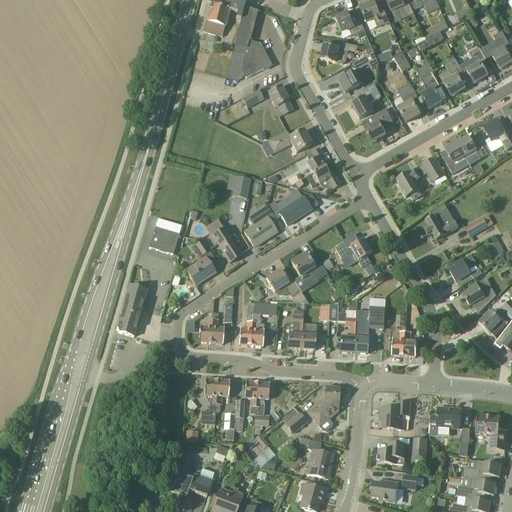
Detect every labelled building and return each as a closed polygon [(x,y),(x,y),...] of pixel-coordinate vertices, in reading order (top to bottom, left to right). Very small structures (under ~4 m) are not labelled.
[(236,14),(235,20),(241,22),(243,15),(245,8),(244,8),(246,1),(244,0),(212,0),(212,4),(221,7),(221,9),(236,14)] [(385,0),(391,13),(398,11),(402,21),(413,16),(408,3),(403,5),(400,0),(385,0)] [(427,15),(439,9),(435,0),(412,0),(415,4),(421,2),(427,15)] [(377,29),(389,23),(382,7),(377,10),(374,3),(360,9),(367,24),(373,21),(377,29)] [(223,38),(230,12),(221,9),(221,7),(212,4),(204,33),(223,38)] [(476,13),(483,9),(481,4),(474,8),(476,13)] [(245,8),(243,15),(241,22),(226,80),(237,83),(244,79),(245,80),(270,67),(258,45),(250,42),(258,13),(245,8)] [(458,21),(470,16),(467,10),(456,15),(458,21)] [(351,37),(356,35),(364,32),(359,22),(353,24),(348,14),(335,19),(342,34),(349,31),(351,37)] [(414,16),(408,19),(411,25),(417,23),(414,16)] [(474,31),(479,25),(472,20),(468,26),(474,31)] [(440,33),(448,29),(445,23),(422,34),(423,37),(425,41),(440,33)] [(364,32),(356,35),(361,45),(368,42),(364,32)] [(444,40),(440,33),(425,41),(417,45),(420,53),(444,40)] [(480,51),(485,60),(485,61),(492,57),(500,70),(511,63),(505,51),(510,48),(501,33),(492,38),(495,42),(480,51)] [(321,61),(342,66),(345,63),(348,53),(356,54),(357,47),(338,43),(336,49),(324,46),(321,61)] [(370,46),(365,48),(368,56),(373,53),(370,46)] [(416,49),(408,54),(411,60),(420,55),(416,49)] [(485,60),(480,51),(478,49),(469,55),(472,60),(463,66),(474,85),(488,77),(480,64),(485,61),(485,60)] [(352,65),(355,71),(356,72),(369,65),(371,70),(379,66),(373,54),(352,65)] [(394,58),(401,71),(409,66),(402,54),(394,58)] [(379,64),(385,61),(383,55),(377,58),(379,64)] [(448,72),(440,77),(450,96),(451,98),(465,90),(464,88),(457,77),(463,73),(455,60),(444,66),(448,72)] [(345,94),(359,87),(352,73),(338,81),(345,94)] [(420,80),(427,92),(421,96),(429,111),(442,103),(434,90),(439,87),(431,74),(420,80)] [(373,113),(369,105),(381,98),(374,85),(361,92),(365,99),(352,106),(359,120),(373,113)] [(401,98),(396,101),(395,104),(406,124),(420,116),(411,100),(416,97),(409,85),(397,92),(401,98)] [(268,95),(275,109),(278,108),(283,117),(293,112),(288,103),(288,102),(281,88),(268,95)] [(259,92),(243,101),(246,108),(263,99),(259,92)] [(386,112),(372,119),(376,125),(365,130),(372,144),(385,136),(382,130),(393,124),(386,112)] [(506,153),(511,149),(511,135),(510,132),(505,135),(497,122),(484,129),(492,144),(499,141),(506,153)] [(291,130),(293,135),(308,130),(314,146),(319,145),(311,123),(291,130)] [(304,132),(302,133),(290,139),(286,133),(268,143),(275,155),(291,146),(295,155),(312,147),(304,132)] [(457,145),(469,166),(480,160),(487,155),(479,142),(472,145),(468,138),(457,145)] [(469,166),(457,145),(446,151),(451,161),(446,164),(452,176),(457,173),(469,166)] [(307,157),(310,162),(310,163),(305,165),(312,177),(314,175),(326,169),(323,164),(326,162),(322,155),(320,156),(317,151),(307,157)] [(427,174),(433,183),(445,176),(434,159),(418,168),(423,177),(427,174)] [(314,175),(312,177),(304,181),(307,186),(309,184),(312,189),(319,185),(319,186),(327,182),(332,192),(340,187),(331,171),(328,173),(326,169),(314,175)] [(414,182),(419,179),(415,171),(396,181),(406,199),(420,191),(414,182)] [(269,179),(272,185),(278,182),(275,176),(269,179)] [(236,179),(233,194),(232,200),(246,203),(250,182),(236,179)] [(303,187),(301,183),(290,189),(291,189),(297,191),(303,187)] [(260,198),(262,187),(261,187),(254,185),(252,196),(260,198)] [(303,197),(281,211),(275,203),(267,208),(276,221),(281,218),(287,227),(312,211),(303,197)] [(277,234),(271,224),(276,221),(267,208),(249,219),(253,226),(243,232),(254,249),(277,234)] [(441,230),(433,217),(425,222),(429,229),(425,231),(429,237),(433,235),(436,241),(438,240),(458,228),(454,222),(441,230)] [(471,238),(489,228),(484,219),(466,229),(471,238)] [(150,248),(157,251),(174,255),(180,235),(156,228),(154,234),(150,248)] [(223,229),(212,237),(230,265),(241,257),(223,229)] [(369,263),(366,258),(371,255),(363,241),(348,249),(345,244),(335,250),(342,262),(352,255),(357,263),(360,268),(369,263)] [(202,242),(194,248),(201,257),(209,252),(202,242)] [(317,282),(327,275),(320,265),(314,268),(306,255),(291,265),(303,284),(314,277),(317,282)] [(456,283),(458,283),(461,288),(481,275),(471,256),(454,266),(455,269),(450,272),(456,283)] [(215,274),(214,273),(205,259),(185,272),(195,288),(215,274)] [(321,265),(326,273),(332,269),(327,261),(321,265)] [(375,274),(370,265),(364,268),(369,278),(375,274)] [(308,305),(294,282),(289,285),(280,272),(266,280),(275,294),(284,288),(294,304),(308,305)] [(470,307),(473,305),(478,313),(495,297),(485,280),(468,290),(470,292),(463,296),(470,307)] [(126,302),(143,308),(148,292),(130,287),(126,302)] [(260,294),(255,297),(258,303),(264,299),(260,294)] [(207,314),(206,321),(206,328),(200,328),(199,344),(211,345),(213,315),(214,301),(198,311),(202,317),(207,314)] [(507,317),(511,322),(511,302),(511,301),(501,311),(501,312),(496,317),(492,312),(480,324),(490,334),(494,338),(503,328),(500,325),(507,317)] [(143,308),(126,302),(118,330),(120,334),(134,338),(143,308)] [(252,316),(251,348),(263,349),(264,332),(257,331),(258,326),(261,326),(261,323),(261,316),(268,317),(269,305),(254,305),(252,316)] [(330,308),(329,323),(337,323),(338,307),(335,307),(330,306),(330,308)] [(329,323),(330,308),(320,308),(319,322),(329,323)] [(369,309),(368,330),(384,331),(385,310),(369,309)] [(298,335),(289,334),(288,334),(287,350),(301,351),(303,325),(304,311),(295,311),(294,316),(293,316),(292,325),(295,325),(294,332),(298,332),(298,335)] [(223,346),(224,329),(217,329),(218,316),(213,315),(211,345),(223,346)] [(240,330),(239,347),(251,348),(252,316),(248,316),(247,331),(240,330)] [(401,327),(405,328),(406,317),(397,316),(396,327),(401,327)] [(341,338),(340,354),(353,354),(356,320),(345,319),(345,328),(349,328),(349,335),(351,335),(351,338),(341,338)] [(356,320),(353,354),(367,355),(368,340),(358,339),(358,334),(365,334),(365,330),(366,330),(366,321),(356,320)] [(511,323),(494,346),(500,350),(503,347),(511,354),(511,323)] [(316,336),(306,335),(306,332),(308,332),(308,326),(303,325),(301,351),(315,352),(316,336)] [(405,333),(405,328),(401,327),(400,333),(399,333),(398,341),(393,341),(392,357),(404,358),(405,333)] [(405,333),(404,358),(416,359),(417,342),(411,342),(411,334),(405,333)] [(215,426),(215,423),(216,406),(218,382),(205,381),(204,396),(211,397),(211,405),(209,405),(209,413),(202,412),(201,425),(215,426)] [(228,398),(229,383),(218,382),(216,406),(221,406),(222,398),(228,398)] [(252,400),(251,415),(255,416),(258,384),(245,384),(244,399),(252,400)] [(264,403),(262,403),(262,400),(268,401),(269,385),(258,384),(255,416),(255,426),(269,427),(269,417),(264,417),(264,403)] [(339,390),(325,389),(324,405),(325,405),(317,412),(314,409),(308,414),(323,433),(326,433),(331,428),(332,425),(328,421),(338,413),(339,390)] [(237,401),(236,416),(234,432),(243,433),(243,430),(245,431),(246,422),(243,422),(245,402),(237,401)] [(381,409),(380,422),(383,422),(383,430),(406,432),(406,422),(403,422),(403,417),(409,417),(410,404),(398,403),(397,410),(381,409)] [(438,409),(437,417),(431,416),(430,437),(434,437),(436,436),(437,434),(438,429),(460,430),(462,411),(438,409)] [(276,422),(281,417),(277,412),(271,417),(276,422)] [(285,426),(292,435),(306,424),(299,415),(297,416),(294,412),(283,420),(287,425),(285,426)] [(224,415),(223,424),(215,423),(215,426),(214,431),(234,432),(236,416),(224,415)] [(500,417),(477,415),(476,434),(491,435),(490,451),(505,452),(506,432),(499,431),(500,417)] [(423,439),(429,434),(424,429),(419,434),(423,439)] [(462,430),(461,446),(469,446),(470,430),(462,430)] [(197,445),(198,433),(186,432),(185,444),(197,445)] [(260,437),(256,440),(258,444),(264,450),(268,447),(260,437)] [(414,440),(413,452),(426,453),(426,441),(414,440)] [(307,476),(326,480),(328,470),(327,470),(327,466),(332,467),(334,456),(320,453),(322,444),(310,442),(309,446),(308,451),(312,452),(307,476)] [(377,464),(404,467),(406,445),(388,443),(387,451),(378,450),(377,464)] [(228,451),(219,447),(216,455),(225,459),(228,451)] [(262,468),(270,461),(275,457),(268,449),(255,460),(262,468)] [(276,463),(270,461),(262,468),(274,471),(276,463)] [(463,479),(472,481),(472,480),(488,483),(489,477),(500,479),(502,466),(478,462),(477,464),(470,462),(469,470),(464,469),(463,479)] [(446,475),(454,473),(452,466),(444,468),(446,475)] [(257,480),(265,482),(267,475),(258,473),(257,480)] [(213,480),(212,479),(212,482),(194,475),(192,480),(178,474),(171,492),(187,498),(188,495),(189,496),(190,492),(207,498),(213,480)] [(402,490),(416,492),(417,479),(404,477),(402,490)] [(467,498),(482,501),(483,495),(494,497),(496,484),(488,483),(472,480),(472,481),(470,489),(459,487),(457,497),(466,499),(467,498)] [(379,502),(395,504),(398,485),(382,482),(382,484),(374,483),(373,487),(372,488),(371,489),(371,490),(371,491),(371,492),(371,493),(372,493),(372,494),(372,498),(380,500),(379,502)] [(307,486),(300,510),(308,511),(317,511),(321,499),(324,500),(326,492),(307,486)] [(233,494),(231,498),(218,494),(211,511),(237,511),(241,502),(243,497),(233,494)] [(452,511),(489,511),(491,502),(482,501),(467,498),(466,499),(465,507),(453,506),(452,511)]
